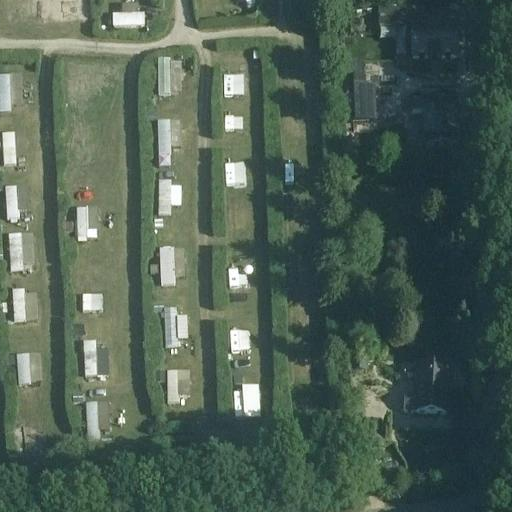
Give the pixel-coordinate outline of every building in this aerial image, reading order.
[(427,12),(395,13),(395,29),(406,29),(407,59),(412,59),(412,60),(428,60),(440,60),(456,59),(455,27),(428,28),(427,12)] [(155,24),(147,24),(147,34),(155,34),(155,24)] [(363,65),(342,66),(343,90),(364,89),(363,65)] [(156,87),(155,70),(146,71),(148,88),(156,87)] [(364,89),(343,90),(344,124),(373,123),(372,89),(364,89)] [(2,90),(2,118),(12,118),(11,90),(2,90)] [(455,101),(411,102),(412,115),(424,114),(425,147),(457,146),(455,101)] [(147,124),(155,123),(154,115),(146,115),(147,124)] [(240,145),(239,123),(229,124),(229,145),(240,145)] [(183,132),(159,133),(160,166),(184,165),(183,132)] [(93,205),(93,178),(74,178),(74,204),(93,205)] [(90,249),(91,221),(81,221),(80,249),(90,249)] [(72,235),(71,226),(61,225),(62,236),(72,235)] [(12,248),(14,281),(37,279),(36,247),(12,248)] [(164,293),(175,294),(175,284),(184,284),(184,265),(164,265),(164,293)] [(158,276),(157,269),(149,269),(150,277),(158,276)] [(230,279),(230,299),(241,299),(241,279),(230,279)] [(17,302),(17,333),(29,333),(29,302),(17,302)] [(153,317),(164,316),(163,306),(153,306),(153,317)] [(82,328),(71,329),(72,340),(84,339),(82,328)] [(22,352),(21,380),(32,380),(32,369),(41,369),(42,353),(22,352)] [(417,368),(415,399),(404,398),(403,414),(447,416),(449,369),(417,368)] [(165,385),(164,374),(154,374),(154,385),(165,385)] [(170,384),(171,416),(183,415),(182,384),(170,384)] [(81,405),(81,397),(73,397),(73,406),(81,405)] [(102,416),(90,416),(91,452),(103,452),(102,416)] [(381,423),(361,425),(363,450),(384,448),(381,423)]
